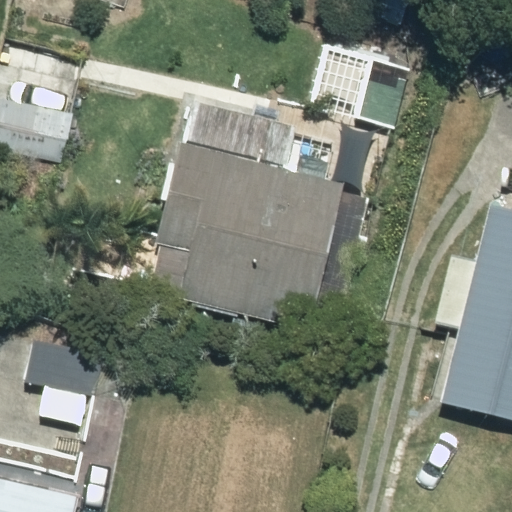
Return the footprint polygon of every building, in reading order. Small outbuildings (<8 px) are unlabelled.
[(1,37),(0,40),(0,152),(59,166),(84,56),(1,37)] [(145,245),(158,248),(146,298),(306,336),(315,297),(342,302),(353,253),(326,247),(339,190),(281,177),(291,136),(186,111),(176,153),(167,151),(145,245)] [(511,429),(511,221),(482,214),(436,412),(511,429)] [(100,363),(29,349),(22,388),(93,400),(100,363)] [(68,511),(71,504),(0,488),(0,511),(68,511)]
